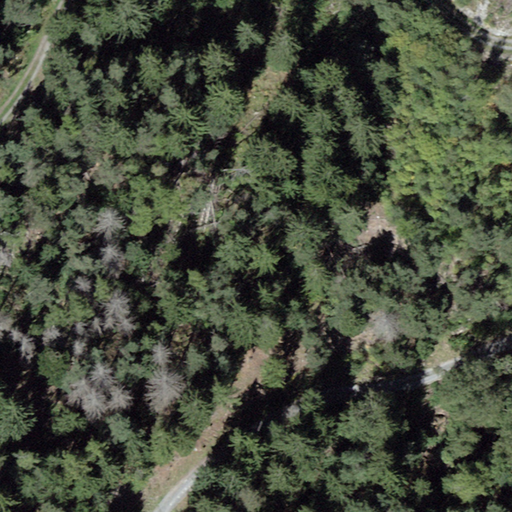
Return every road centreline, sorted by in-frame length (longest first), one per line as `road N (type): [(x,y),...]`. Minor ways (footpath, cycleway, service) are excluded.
road 1 (track): [(172,511),(218,441),(511,322)]
road 2 (track): [(99,0),(40,38),(0,119)]
